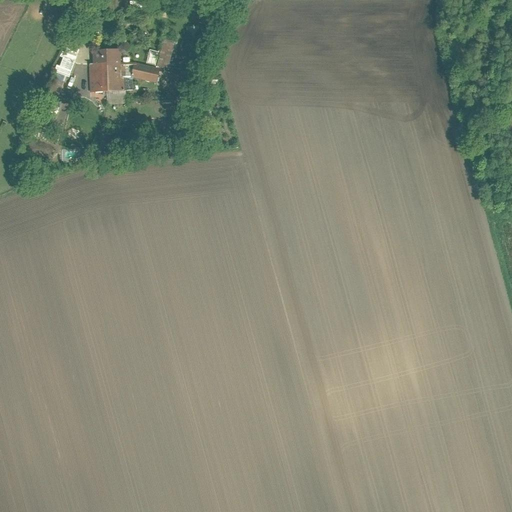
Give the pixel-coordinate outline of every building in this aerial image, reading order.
[(155,64),(167,66),(173,39),(161,36),(155,64)] [(123,92),(120,50),(91,52),(92,65),(88,66),(90,95),(123,92)] [(145,64),(153,65),(156,52),(148,50),(145,64)] [(60,57),(51,77),(62,82),(71,62),(60,57)] [(155,65),(129,65),(129,80),(155,79),(155,65)] [(52,123),(57,102),(42,99),(37,119),(52,123)]
